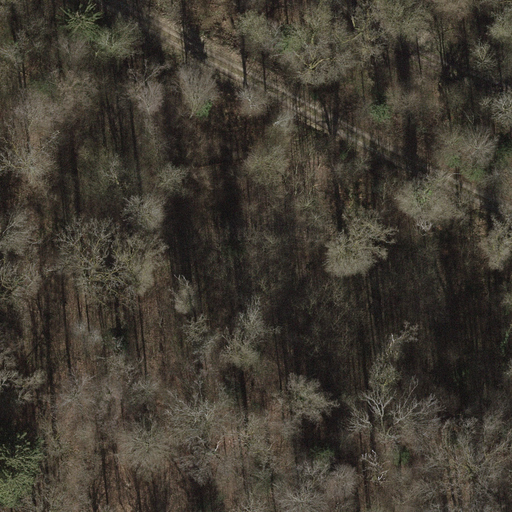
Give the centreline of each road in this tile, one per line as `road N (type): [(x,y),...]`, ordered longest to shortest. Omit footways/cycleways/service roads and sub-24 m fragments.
road 1 (track): [(115,0),(511,203)]
road 2 (track): [(511,90),(433,66),(368,24),(349,0)]
